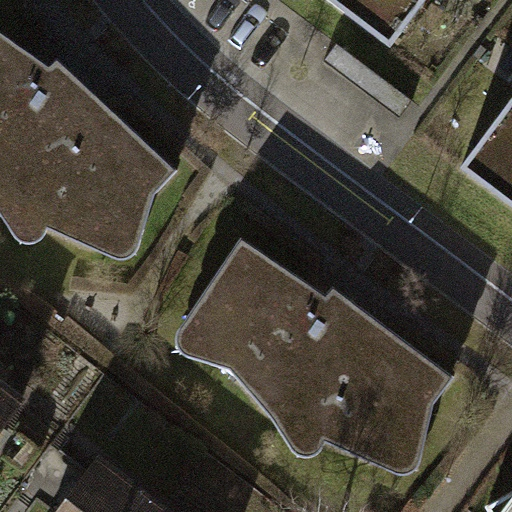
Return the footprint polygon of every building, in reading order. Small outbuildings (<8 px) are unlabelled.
[(311,0),(384,53),(386,49),(422,0),(311,0)] [(45,69),(0,34),(0,212),(93,255),(174,172),(55,57),(45,69)] [(511,88),(455,164),(450,171),(511,217),(511,88)] [(317,296),(234,235),(175,319),(260,421),(378,471),(446,372),(329,284),(317,296)] [(0,421),(17,399),(0,385),(0,421)] [(158,511),(160,510),(93,462),(56,511),(158,511)]
